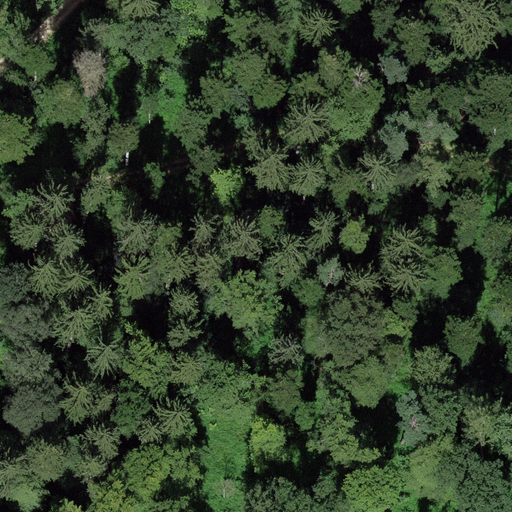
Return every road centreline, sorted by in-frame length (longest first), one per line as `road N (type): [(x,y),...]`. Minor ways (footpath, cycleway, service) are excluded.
road 1 (track): [(511,175),(383,139),(309,132),(60,186),(0,186)]
road 2 (track): [(0,104),(118,0)]
